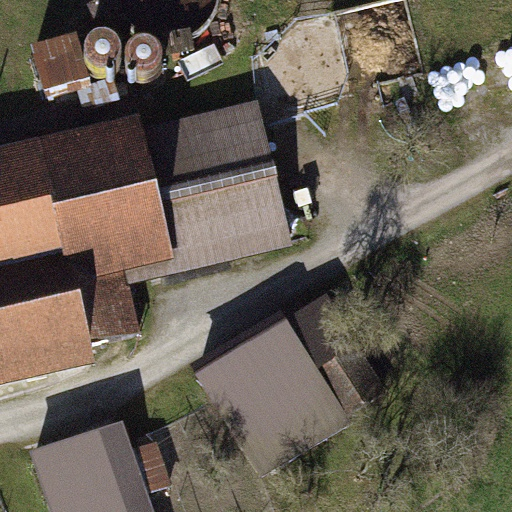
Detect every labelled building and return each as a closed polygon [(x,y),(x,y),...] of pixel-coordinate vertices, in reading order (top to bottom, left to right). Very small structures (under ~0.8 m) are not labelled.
[(49,99),(93,92),(84,44),(41,52),(49,99)] [(146,151),(179,296),(292,270),(259,126),(146,151)] [(132,306),(179,296),(146,151),(144,146),(39,170),(66,288),(73,319),(132,306)] [(0,302),(66,288),(39,170),(0,178),(0,302)] [(73,319),(66,288),(0,302),(0,414),(90,394),(85,370),(143,357),(132,306),(73,319)] [(285,349),(199,405),(264,504),(349,449),(285,349)] [(34,492),(42,511),(141,511),(140,508),(171,496),(159,464),(128,476),(121,459),(34,492)]
